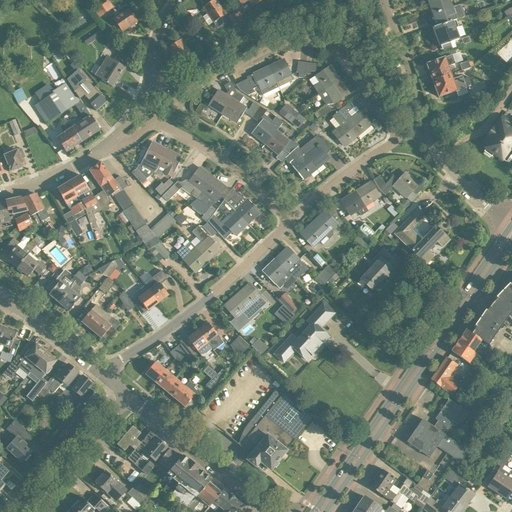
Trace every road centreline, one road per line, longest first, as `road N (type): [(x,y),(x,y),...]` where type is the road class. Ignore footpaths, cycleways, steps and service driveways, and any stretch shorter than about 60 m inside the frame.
road 1 (tertiary): [(511,222),(313,511)]
road 2 (tertiary): [(325,511),(511,241)]
road 3 (residential): [(155,119),(221,73),(291,39),(308,39),(336,50),(395,138)]
road 4 (residential): [(511,222),(441,163),(384,0)]
road 5 (residential): [(98,371),(201,304),(288,224)]
road 6 (residential): [(257,511),(129,398)]
road 7 (residential): [(288,224),(229,167),(155,119)]
road 8 (residential): [(104,146),(146,104),(153,45),(174,0)]
road 9 (residential): [(23,511),(129,398)]
road 10 (residential): [(288,224),(395,138)]
road 11 (residential): [(98,371),(0,294)]
